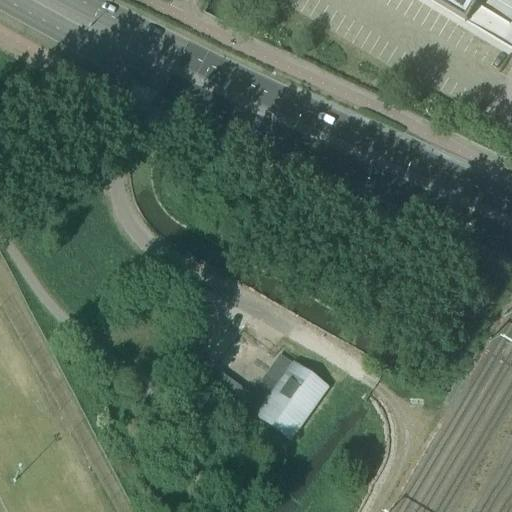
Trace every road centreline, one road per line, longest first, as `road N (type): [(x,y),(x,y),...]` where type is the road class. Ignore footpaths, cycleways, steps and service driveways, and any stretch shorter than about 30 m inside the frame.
road 1 (track): [(151,72),(118,150),(120,215),(174,268),(398,408),(407,442),(375,511)]
road 2 (secondary): [(12,0),(511,236)]
road 3 (secondary): [(511,204),(85,0)]
